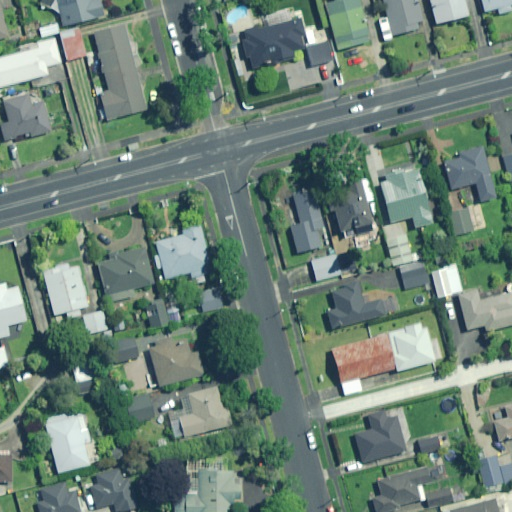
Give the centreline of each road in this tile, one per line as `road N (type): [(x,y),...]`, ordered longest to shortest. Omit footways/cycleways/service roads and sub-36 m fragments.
road 1 (residential): [(314,511),(220,151)]
road 2 (tertiary): [(220,151),(511,74)]
road 3 (tertiary): [(0,208),(220,151)]
road 4 (residential): [(220,151),(179,0)]
